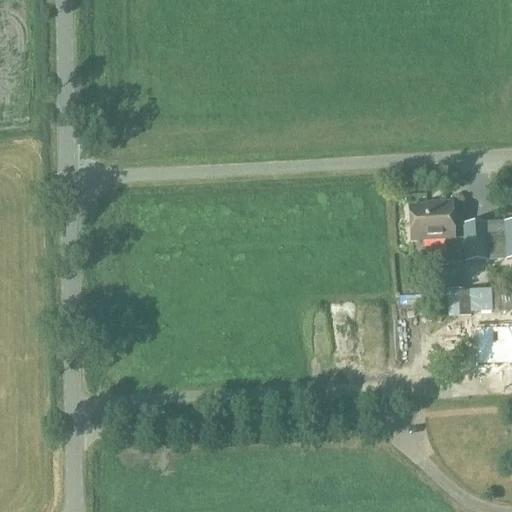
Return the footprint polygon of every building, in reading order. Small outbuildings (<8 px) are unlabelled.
[(439,209),(409,210),(410,244),(453,243),(451,205),(438,206),(439,209)] [(462,226),(464,265),(488,264),(487,239),(494,238),(494,225),(462,226)] [(464,291),(462,264),(444,265),(446,292),(464,291)] [(511,314),(511,291),(491,292),(492,315),(511,314)] [(489,370),(511,369),(511,327),(487,328),(489,370)]
